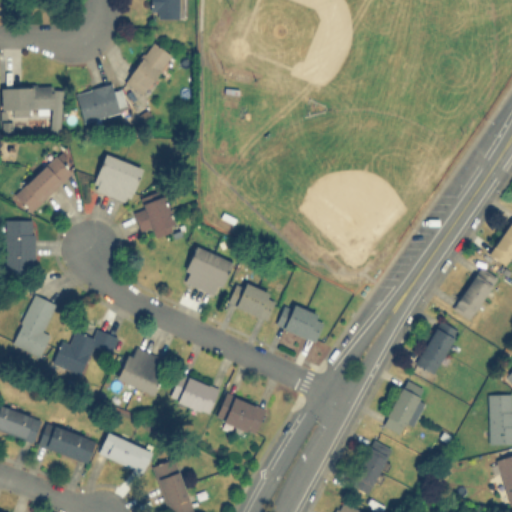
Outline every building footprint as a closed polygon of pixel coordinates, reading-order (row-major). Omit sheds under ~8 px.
[(177,0),(150,0),(150,16),(177,16),(177,0)] [(123,80),(141,93),(169,53),(150,40),(123,80)] [(73,91),(81,120),(125,109),(119,87),(112,89),(110,81),(73,91)] [(0,84),(0,108),(10,108),(10,114),(27,114),(27,107),(49,108),(48,131),(59,131),(59,84),(0,84)] [(70,169),(53,152),(12,193),(29,211),(70,169)] [(139,164),(101,153),(91,189),(128,199),(139,164)] [(141,206),(131,209),(138,229),(150,225),(153,235),(173,227),(161,193),(139,200),(141,206)] [(511,212),(487,252),(504,263),(511,250),(511,212)] [(4,217),(4,270),(32,270),(32,217),(4,217)] [(229,258),(192,244),(179,280),(216,293),(229,258)] [(495,275),(477,264),(451,307),(468,318),(495,275)] [(263,318),(274,295),(237,277),(225,300),(263,318)] [(10,343),(35,353),(55,302),(31,292),(10,343)] [(313,338),(321,313),(282,300),(274,325),(313,338)] [(455,328),(436,318),(413,362),(432,371),(455,328)] [(79,372),(88,348),(107,354),(114,334),(94,328),(91,336),(71,329),(67,339),(59,336),(50,362),(79,372)] [(115,378),(151,392),(164,357),(128,343),(115,378)] [(511,366),(503,375),(511,384),(511,366)] [(168,397),(206,412),(216,387),(178,371),(168,397)] [(424,387),(400,378),(382,424),(399,431),(402,422),(409,424),(424,387)] [(252,432),(262,407),(224,391),(213,416),(252,432)] [(511,392),(486,392),(486,442),(511,442),(511,392)] [(0,428),(31,439),(38,417),(0,403),(0,428)] [(36,443),(85,460),(92,438),(44,421),(36,443)] [(149,449),(105,430),(96,451),(140,470),(149,449)] [(350,482),(368,491),(388,446),(370,437),(350,482)] [(511,452),(493,457),(505,502),(511,500),(511,452)] [(167,511),(184,511),(191,510),(173,457),(152,464),(167,511)] [(329,511),(359,511),(361,509),(336,498),(329,511)]
